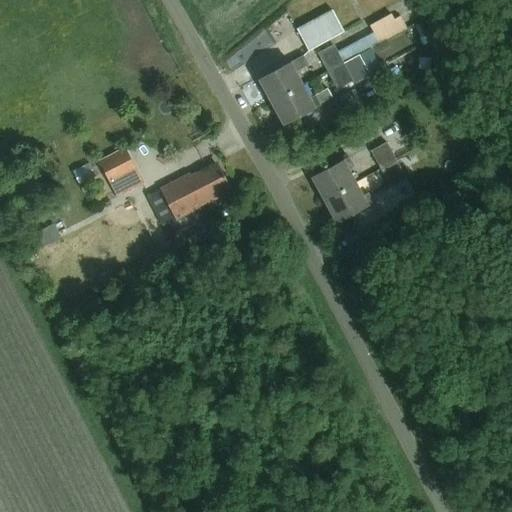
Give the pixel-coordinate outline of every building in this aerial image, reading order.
[(308,49),(343,30),(331,9),(297,29),(308,49)] [(377,43),(404,28),(397,15),(392,18),(389,13),(367,25),(371,32),(377,43)] [(343,61),(358,53),(369,47),(377,43),(371,32),(337,50),(343,61)] [(343,61),(337,50),(333,44),(318,53),(337,89),(353,80),(343,61)] [(358,53),(369,73),(380,67),(369,47),(358,53)] [(354,81),(369,73),(358,53),(343,61),(353,80),(354,81)] [(271,102),(303,85),(295,71),(308,65),(303,55),(259,79),(271,102)] [(303,85),(271,102),(283,124),(320,104),(332,98),(327,89),(310,98),(303,85)] [(390,186),(406,178),(386,142),(371,150),(390,186)] [(117,197),(143,184),(125,148),(99,161),(117,197)] [(349,157),(312,177),(324,200),(355,182),(348,169),(354,166),(349,157)] [(228,192),(224,185),(227,183),(219,167),(213,170),(211,166),(191,176),(190,174),(161,189),(180,228),(202,217),(197,208),(228,192)] [(355,182),(324,200),(336,222),(373,202),(368,192),(363,195),(355,182)] [(55,222),(34,233),(40,246),(62,234),(55,222)]
